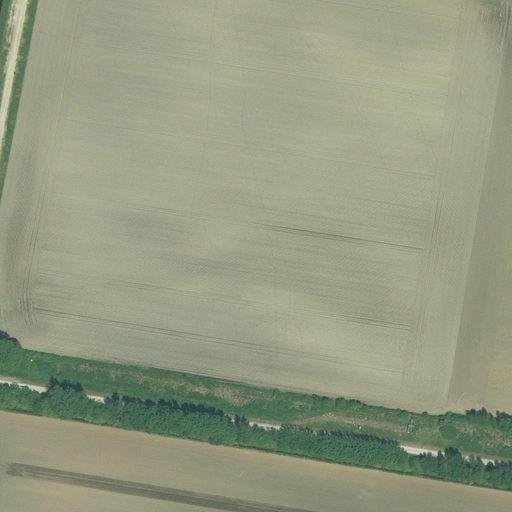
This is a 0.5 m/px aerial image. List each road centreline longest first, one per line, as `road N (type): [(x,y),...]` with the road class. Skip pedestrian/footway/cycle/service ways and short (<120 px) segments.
road 1 (track): [(511,463),(0,385)]
road 2 (track): [(0,130),(23,0)]
